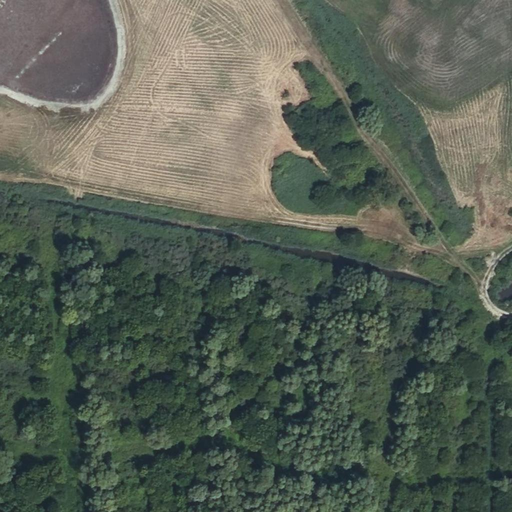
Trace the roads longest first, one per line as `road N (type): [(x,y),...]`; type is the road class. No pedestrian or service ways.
road 1 (track): [(460,261),(364,229),(0,173)]
road 2 (track): [(283,0),(482,293)]
